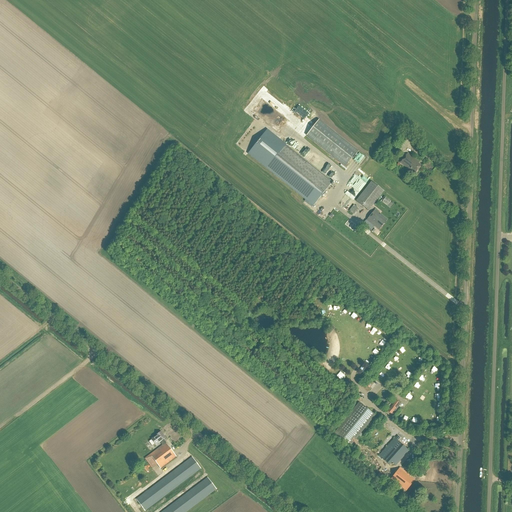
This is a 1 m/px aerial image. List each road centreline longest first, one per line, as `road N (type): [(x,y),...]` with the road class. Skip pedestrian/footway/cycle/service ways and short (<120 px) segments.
road 1 (unclassified): [(489,511),(507,0)]
road 2 (unclassified): [(291,511),(0,274)]
road 3 (unclassified): [(454,511),(469,188)]
road 4 (track): [(469,188),(475,0)]
